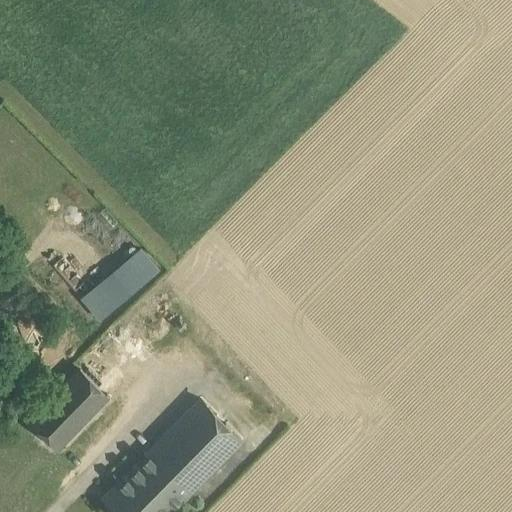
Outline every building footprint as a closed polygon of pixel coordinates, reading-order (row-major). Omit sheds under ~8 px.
[(145,244),(82,295),(101,318),(164,268),(145,244)] [(124,323),(29,420),(62,454),(113,401),(109,397),(153,352),(124,323)] [(201,400),(142,460),(181,500),(241,439),(201,400)] [(113,401),(62,454),(81,472),(132,419),(113,401)] [(106,496),(105,497),(120,511),(169,511),(181,500),(142,460),(120,482),(106,496)] [(107,469),(93,484),(106,496),(120,482),(107,469)]
